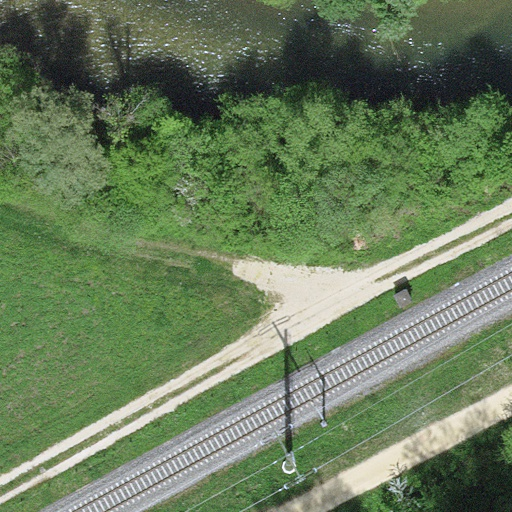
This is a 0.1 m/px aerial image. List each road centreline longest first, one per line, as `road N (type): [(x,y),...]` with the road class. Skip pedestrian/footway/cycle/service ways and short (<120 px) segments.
road 1 (track): [(511,213),(347,285),(0,477)]
road 2 (track): [(347,285),(233,270),(54,220),(0,192)]
road 3 (track): [(511,394),(288,511)]
